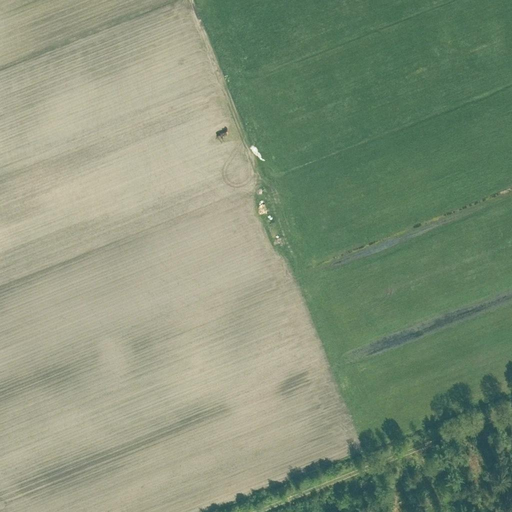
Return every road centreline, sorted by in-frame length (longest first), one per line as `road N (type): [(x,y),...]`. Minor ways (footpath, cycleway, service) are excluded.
road 1 (track): [(511,407),(254,511)]
road 2 (track): [(191,0),(258,189)]
